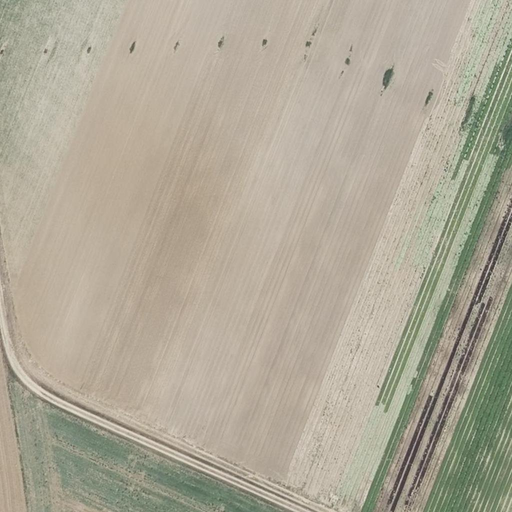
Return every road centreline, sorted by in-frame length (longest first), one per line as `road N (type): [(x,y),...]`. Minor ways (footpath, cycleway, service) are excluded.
road 1 (track): [(294,511),(34,390),(13,366),(0,317)]
road 2 (track): [(28,511),(13,366)]
